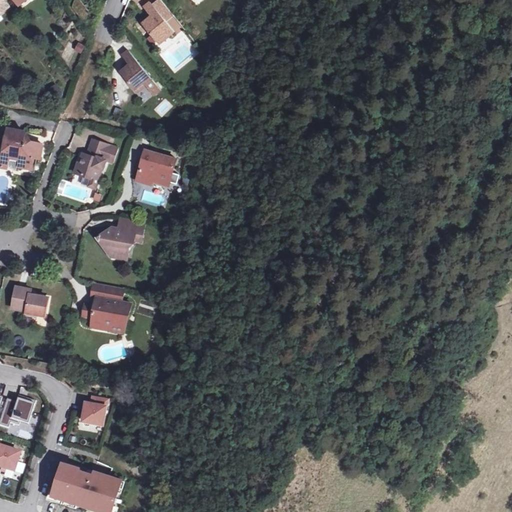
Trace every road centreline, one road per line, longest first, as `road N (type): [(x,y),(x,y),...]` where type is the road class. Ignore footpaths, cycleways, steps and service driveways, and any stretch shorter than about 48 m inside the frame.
road 1 (residential): [(0,371),(41,381),(60,401),(27,511)]
road 2 (residential): [(0,255),(32,228),(71,114)]
